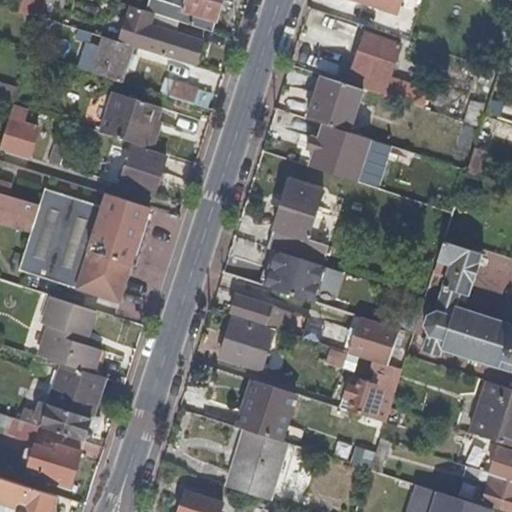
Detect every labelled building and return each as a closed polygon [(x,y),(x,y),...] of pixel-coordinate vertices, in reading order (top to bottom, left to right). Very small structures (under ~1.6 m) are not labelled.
[(40,16),(45,0),(27,0),(24,13),(39,17),(40,16)] [(50,19),(55,0),(45,0),(40,16),(50,19)] [(211,32),(221,0),(185,0),(184,7),(158,0),(154,13),(179,21),(211,32)] [(392,0),(353,0),(391,13),(395,1),(392,0)] [(175,33),(179,21),(154,13),(150,25),(175,33)] [(195,64),(202,43),(175,33),(150,25),(143,23),(136,44),(195,64)] [(388,80),(399,46),(365,34),(348,86),(363,91),(422,111),(428,93),(388,80)] [(121,81),(133,46),(102,36),(91,71),(121,81)] [(487,85),(492,69),(482,66),(477,82),(487,85)] [(18,90),(24,70),(14,67),(8,87),(18,90)] [(350,132),(363,91),(348,86),(322,78),(309,120),(350,132)] [(194,105),(199,91),(174,83),(169,97),(194,105)] [(0,99),(13,104),(18,90),(8,87),(0,84),(0,99)] [(147,147),(156,122),(160,109),(111,93),(98,131),(147,147)] [(484,114),(487,106),(472,101),(464,124),(479,129),(484,114)] [(19,117),(22,106),(13,104),(10,114),(19,117)] [(28,156),(37,128),(18,122),(19,117),(10,114),(2,142),(0,147),(28,156)] [(153,149),(161,124),(156,122),(147,147),(153,149)] [(153,196),(166,158),(132,146),(120,185),(153,196)] [(0,192),(8,195),(12,183),(0,178),(0,192)] [(307,242),(322,194),(289,182),(274,230),(307,242)] [(132,265),(150,207),(106,193),(102,206),(44,189),(39,205),(30,233),(71,246),(132,265)] [(0,223),(30,233),(39,205),(8,195),(0,192),(0,223)] [(301,260),(307,242),(274,230),(268,249),(276,252),(301,260)] [(132,265),(71,246),(30,233),(19,269),(120,301),(132,265)] [(468,298),(483,255),(470,250),(442,241),(437,259),(452,265),(449,271),(444,289),(461,295),(468,298)] [(332,309),(343,273),(322,267),(312,263),(301,260),(276,252),(264,288),(283,293),(320,305),(332,309)] [(322,267),(325,258),(315,255),(312,263),(322,267)] [(436,309),(444,289),(449,271),(435,266),(424,299),(422,304),(436,309)] [(511,374),(511,372),(511,326),(484,318),(456,308),(461,295),(444,289),(436,309),(435,312),(426,315),(422,326),(428,336),(422,352),(426,353),(427,356),(431,357),(433,356),(434,356),(440,358),(442,351),(459,356),(511,374)] [(84,344),(95,311),(50,296),(41,322),(52,326),(43,358),(63,364),(96,375),(103,351),(84,344)] [(268,317),(270,308),(237,297),(230,316),(242,320),(279,332),(282,323),(268,317)] [(287,334),(294,313),(271,306),(271,309),(270,308),(268,317),(282,323),(279,332),(287,334)] [(387,366),(398,330),(360,318),(349,354),(387,366)] [(264,361),(268,348),(247,341),(250,333),(257,335),(259,330),(231,320),(228,328),(219,357),(226,359),(261,370),(264,361)] [(83,441),(104,378),(96,375),(63,364),(44,422),(39,421),(38,426),(83,441)] [(389,408),(400,370),(391,367),(386,383),(377,379),(375,385),(358,379),(355,388),(352,399),(348,412),(383,423),(389,408)] [(279,442),(295,395),(253,381),(237,429),(245,431),(279,442)] [(511,390),(485,381),(477,404),(472,402),(468,412),(474,414),(469,434),(496,443),(511,447),(511,390)] [(352,399),(355,388),(348,386),(344,395),(352,399)] [(0,425),(10,429),(14,418),(0,413),(0,425)] [(33,442),(38,426),(14,418),(10,429),(9,433),(33,442)] [(271,479),(282,443),(279,442),(245,431),(227,486),(265,498),(271,479)] [(380,474),(390,443),(378,439),(368,468),(369,469),(370,469),(370,470),(370,471),(380,474)] [(69,487),(80,454),(59,446),(57,452),(49,449),(51,443),(43,440),(40,447),(37,446),(35,450),(31,448),(27,450),(24,458),(27,463),(30,464),(29,467),(51,474),(49,479),(69,487)] [(57,452),(59,446),(51,443),(49,449),(57,452)] [(281,482),(293,446),(282,443),(271,479),(281,482)] [(511,453),(497,449),(489,474),(505,479),(511,481),(511,453)] [(478,480),(481,472),(464,466),(461,475),(478,480)] [(51,474),(29,467),(27,474),(43,479),(49,479),(51,474)] [(511,481),(505,479),(489,474),(481,472),(478,480),(488,484),(482,502),(511,511),(511,481)] [(50,511),(56,496),(0,476),(0,511),(50,511)] [(429,511),(434,498),(474,511),(473,511),(492,511),(493,510),(475,504),(459,499),(432,491),(421,487),(421,488),(420,488),(420,487),(416,486),(409,509),(407,511),(429,511)] [(219,511),(222,503),(185,491),(178,511),(219,511)] [(473,511),(474,511),(434,498),(429,511),(473,511)]
